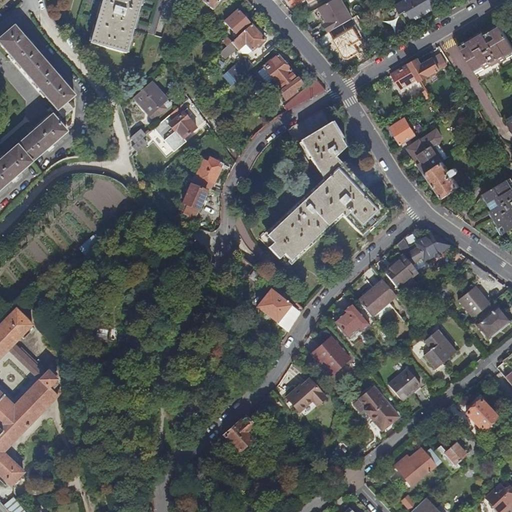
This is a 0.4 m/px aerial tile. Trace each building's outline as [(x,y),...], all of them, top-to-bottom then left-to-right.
[(75,0),(67,31),(94,60),(93,62),(152,79),(164,40),(134,31),(128,55),(92,45),(104,0),(75,0)] [(104,0),(92,45),(128,55),(134,31),(143,0),(104,0)] [(200,0),(214,12),(223,0),(200,0)] [(435,10),(429,0),(405,0),(396,6),(402,17),(408,13),(414,22),(435,10)] [(328,24),(333,31),(350,21),(345,12),(347,11),(342,2),(330,9),(327,4),(320,8),(328,24)] [(239,39),(252,27),(239,12),(226,24),(236,35),(238,37),(239,39)] [(325,26),(329,33),(333,31),(328,24),(325,26)] [(483,33),(460,47),(476,73),(511,51),(511,47),(499,26),(484,35),(483,33)] [(265,42),(252,27),(239,39),(233,44),(232,44),(239,51),(243,48),(246,45),(249,48),(253,53),(265,42)] [(64,119),(73,111),(67,104),(74,97),(61,82),(63,80),(60,77),(58,75),(57,77),(32,49),(34,47),(32,44),(30,42),(28,44),(15,28),(0,40),(0,45),(13,61),(12,62),(40,96),(42,95),(57,112),(58,112),(64,119)] [(218,53),(220,55),(232,44),(233,44),(228,38),(225,40),(228,44),(218,53)] [(214,48),(218,53),(228,44),(225,40),(224,39),(214,48)] [(355,61),(339,43),(332,50),(348,67),(355,61)] [(232,44),(220,55),(226,62),(239,51),(232,44)] [(423,66),(419,60),(411,65),(420,80),(421,82),(447,66),(441,55),(423,66)] [(275,96),(296,80),(292,74),(278,57),(264,68),(265,69),(276,83),(277,84),(270,90),(275,96)] [(248,73),(252,69),(245,61),(230,74),(237,82),(248,73)] [(420,80),(411,65),(393,75),(402,90),(420,80)] [(260,69),(257,66),(252,69),(248,73),(251,77),(260,69)] [(270,87),(276,83),(265,69),(259,74),(270,87)] [(303,85),(298,79),(296,80),(275,96),(279,101),(283,98),(286,101),(297,93),(295,91),(299,89),(303,85)] [(325,90),(317,80),(284,108),(287,112),(295,107),(310,99),(325,90)] [(152,84),(134,100),(150,118),(173,97),(170,94),(165,98),(152,84)] [(187,142),(185,140),(198,129),(193,124),(184,114),(185,113),(181,108),(156,129),(175,152),(187,142)] [(0,191),(14,179),(50,148),(66,134),(52,117),(50,118),(49,117),(34,129),(36,131),(0,161),(0,191)] [(402,146),(417,136),(407,119),(392,129),(402,146)] [(199,128),(206,136),(212,131),(206,123),(200,128),(195,122),(193,124),(198,129),(199,128)] [(337,161),(346,150),(331,125),(301,144),(325,183),(266,238),(273,245),(267,250),(278,262),(283,257),(290,264),(341,218),(361,240),(387,217),(337,161)] [(443,163),(449,159),(440,145),(441,144),(443,139),(438,132),(428,139),(443,163)] [(135,146),(143,140),(145,138),(141,133),(131,141),(135,146)] [(420,166),(426,175),(443,163),(428,139),(421,143),(420,143),(409,150),(416,160),(417,159),(421,166),(420,166)] [(135,146),(132,149),(137,155),(148,146),(143,140),(135,146)] [(201,178),(198,185),(212,191),(223,165),(210,159),(208,163),(204,161),(197,176),(201,178)] [(485,164),(490,171),(499,165),(494,159),(485,164)] [(443,163),(426,175),(443,199),(460,188),(453,178),(458,175),(459,173),(457,170),(455,170),(450,173),(443,163)] [(511,196),(503,180),(478,195),(487,210),(485,211),(498,234),(511,225),(511,196)] [(184,214),(196,219),(207,193),(192,186),(183,205),(187,207),(184,214)] [(158,192),(151,198),(152,200),(155,204),(163,198),(158,192)] [(414,240),(410,235),(401,243),(406,250),(414,243),(412,242),(414,240)] [(425,259),(449,247),(434,236),(409,249),(411,253),(404,257),(404,258),(411,266),(424,259),(425,258),(425,259)] [(397,290),(417,273),(416,272),(411,266),(404,258),(384,274),(397,290)] [(424,259),(411,266),(416,272),(426,266),(427,264),(424,259)] [(256,288),(264,279),(253,270),(245,279),(256,288)] [(358,303),(371,319),(396,298),(383,282),(358,303)] [(473,320),(489,307),(475,289),(458,302),(473,320)] [(288,334),(300,316),(290,309),(290,308),(270,291),(256,308),(288,334)] [(369,326),(352,306),(343,313),(345,315),(335,324),(348,339),(359,330),(361,333),(369,326)] [(489,341),(511,324),(498,308),(477,326),(489,341)] [(58,386),(57,376),(51,371),(46,376),(15,345),(33,326),(17,310),(0,327),(0,476),(11,487),(25,473),(4,453),(61,394),(55,389),(58,386)] [(95,340),(131,346),(133,334),(97,328),(95,340)] [(456,355),(438,333),(424,344),(431,352),(424,359),(435,372),(456,355)] [(330,378),(350,362),(331,340),(312,357),(330,378)] [(415,382),(405,370),(387,385),(398,397),(415,382)] [(311,403),(316,408),(325,400),(309,381),(301,389),(299,388),(286,400),(299,414),(311,403)] [(398,419),(372,389),(359,401),(366,411),(361,415),(366,421),(368,420),(380,434),(398,419)] [(282,412),(284,410),(273,398),(270,396),(262,403),(281,423),(287,418),(282,412)] [(466,415),(455,404),(446,411),(452,418),(464,430),(468,435),(473,440),(483,430),(486,433),(492,428),(490,424),(497,418),(481,401),(466,415)] [(245,418),(223,438),(226,441),(227,440),(239,453),(252,442),(245,435),(253,427),(245,418)] [(464,430),(452,418),(445,424),(456,437),(464,430)] [(424,435),(421,437),(427,444),(430,442),(424,435)] [(480,448),(473,440),(468,435),(463,440),(475,453),(480,448)] [(469,459),(475,453),(463,440),(450,451),(447,447),(443,450),(440,448),(434,452),(453,474),(459,468),(456,465),(466,456),(469,459)] [(411,487),(440,463),(430,450),(425,454),(423,452),(420,455),(418,454),(408,458),(387,475),(394,484),(403,477),(411,487)] [(194,495),(202,489),(196,481),(188,487),(194,495)] [(511,498),(503,489),(500,486),(486,499),(493,506),(492,507),(496,511),(500,511),(511,501),(511,498)] [(511,491),(507,486),(503,489),(511,498),(511,491)] [(414,505),(417,508),(423,502),(412,492),(402,502),(409,509),(414,505)] [(20,505),(13,497),(3,505),(8,511),(25,511),(24,510),(20,509),(20,505)] [(417,508),(412,511),(437,511),(425,500),(423,502),(417,508)]
